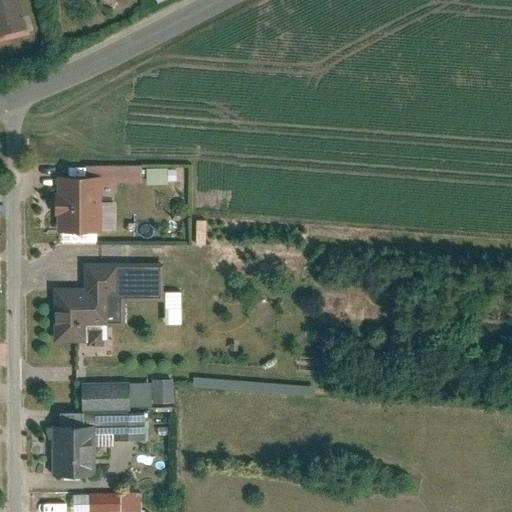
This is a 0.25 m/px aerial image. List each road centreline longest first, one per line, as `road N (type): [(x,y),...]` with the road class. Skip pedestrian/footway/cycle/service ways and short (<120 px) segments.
road 1 (residential): [(9,101),(14,511)]
road 2 (residential): [(218,0),(9,101)]
